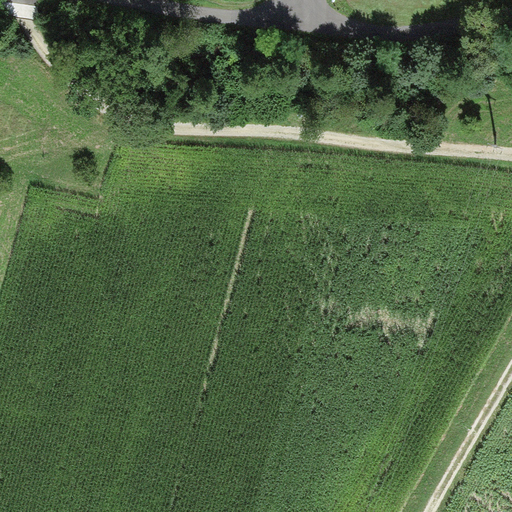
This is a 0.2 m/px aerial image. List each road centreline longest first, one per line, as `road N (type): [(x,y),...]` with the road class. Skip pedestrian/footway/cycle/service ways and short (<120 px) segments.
road 1 (track): [(25,0),(26,20),(57,65),(110,106),(146,118),(511,151)]
road 2 (unclassified): [(297,24),(434,29),(511,14)]
road 3 (unclassified): [(116,0),(297,24)]
road 4 (track): [(511,376),(437,511)]
